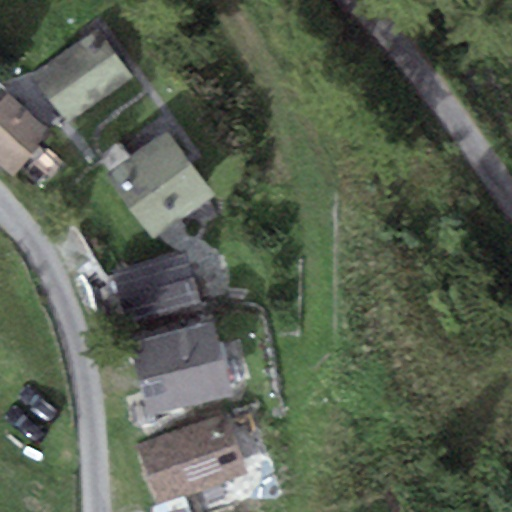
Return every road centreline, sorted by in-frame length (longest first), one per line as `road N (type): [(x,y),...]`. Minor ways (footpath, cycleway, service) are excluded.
road 1 (track): [(223,0),(299,147),(314,201),(315,346)]
road 2 (track): [(0,204),(64,297),(91,422),(94,511)]
road 3 (track): [(511,205),(425,70),(360,0)]
